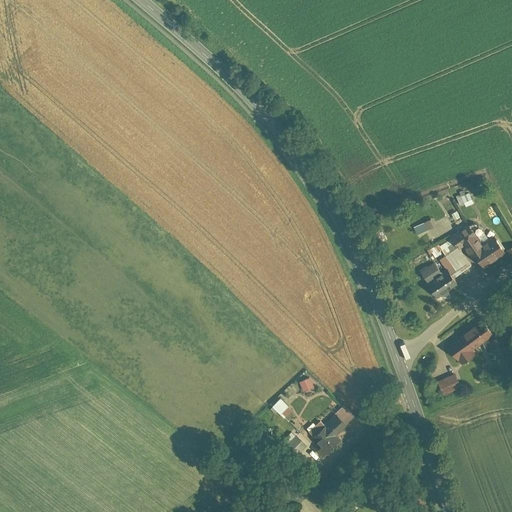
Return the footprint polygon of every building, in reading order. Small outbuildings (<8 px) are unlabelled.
[(457,204),(462,202),(463,205),(471,203),(468,192),(455,196),(457,204)] [(411,226),(415,234),(435,225),(430,216),(411,226)] [(485,266),(504,253),(494,238),(483,246),(468,223),(448,236),(457,250),(463,246),(471,258),(477,254),(485,266)] [(420,270),(439,297),(458,284),(447,269),(442,272),(434,260),(420,270)] [(481,318),(446,343),(461,365),(475,355),(472,351),(494,336),(481,318)] [(437,381),(443,395),(460,388),(454,374),(437,381)] [(301,383),(305,393),(316,389),(312,379),(301,383)] [(282,416),(290,408),(283,400),(275,408),(282,416)] [(314,446),(322,455),(340,438),(336,434),(354,416),(343,405),(313,436),(318,442),(314,446)] [(295,435),(290,430),(279,441),(284,446),(295,435)] [(298,436),(286,447),(293,454),(305,443),(298,436)]
